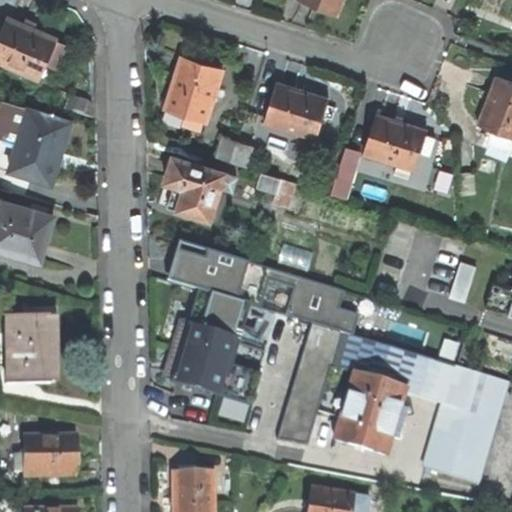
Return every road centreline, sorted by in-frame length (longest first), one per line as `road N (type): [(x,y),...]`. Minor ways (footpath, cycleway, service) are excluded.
road 1 (residential): [(118,0),(126,511)]
road 2 (residential): [(152,0),(349,60),(383,60),(405,40)]
